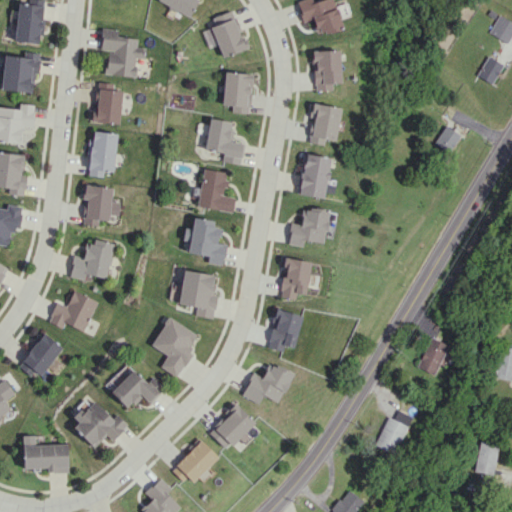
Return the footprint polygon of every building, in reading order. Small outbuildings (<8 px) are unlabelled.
[(13,41),(38,44),(43,0),(26,0),(26,2),(18,1),(13,41)] [(157,0),(157,1),(190,16),(197,0),(157,0)] [(296,0),(301,21),(312,18),(316,34),(340,28),(333,0),(315,0),(312,1),(311,0),(296,0)] [(212,23),(233,19),(232,11),(211,15),(212,23)] [(488,32),(506,43),(511,32),(511,22),(497,14),(488,32)] [(247,47),(233,17),(210,28),(224,57),(247,47)] [(135,76),(136,58),(144,58),(145,47),(137,47),(137,38),(118,36),(118,29),(102,28),(100,51),(106,51),(105,74),(135,76)] [(330,83),(339,83),(338,49),(310,50),(311,59),(312,59),(314,90),(331,89),(330,83)] [(38,53),(23,51),(22,57),(3,54),(0,82),(0,88),(33,93),(38,53)] [(501,63),(485,56),(476,76),(491,83),(501,63)] [(231,112),(249,113),(251,73),(224,71),(222,104),(231,105),(231,112)] [(119,123),(121,90),(113,89),(113,83),(96,82),(94,121),(119,123)] [(0,140),(21,143),(22,125),(32,126),(34,104),(19,103),(18,109),(0,106),(0,140)] [(308,142),(322,144),(323,139),(334,140),(338,107),(311,103),(309,117),(312,117),(308,142)] [(205,150),(222,152),(221,162),(240,163),(242,142),(230,141),(232,121),(208,118),(205,150)] [(432,143),(448,152),(459,134),(444,125),(432,143)] [(103,177),(104,171),(114,171),(116,132),(90,131),(87,176),(103,177)] [(0,186),(7,188),(7,194),(22,196),(24,181),(20,181),(23,154),(0,151),(0,186)] [(323,197),(329,157),(302,153),(296,193),(323,197)] [(197,206),(232,211),(234,197),(223,195),(227,172),(203,168),(197,206)] [(113,187),(84,184),(83,198),(86,198),(84,224),(98,226),(99,219),(109,220),(110,214),(119,215),(120,201),(112,201),(113,187)] [(0,244),(7,245),(9,232),(17,233),(22,206),(6,204),(5,208),(0,207),(0,244)] [(286,243),(302,246),(303,240),(322,243),(328,210),(304,206),(301,224),(290,222),(286,243)] [(187,253),(207,256),(206,262),(222,265),(225,243),(218,242),(220,227),(213,226),(214,220),(193,217),(191,228),(184,227),(183,239),(189,240),(187,253)] [(113,242),(92,239),(90,249),(84,248),(83,256),(73,255),(69,276),(84,279),(85,274),(107,277),(113,242)] [(309,261),(283,257),(278,297),(294,299),(295,293),(305,294),(309,261)] [(212,318),(215,296),(211,295),(214,274),(183,270),(178,304),(196,306),(194,315),(212,318)] [(98,301),(73,289),(66,306),(56,301),(47,321),(63,328),(65,322),(84,331),(98,301)] [(300,315),(276,308),(265,346),(282,351),(283,345),(291,348),(300,315)] [(199,336),(168,316),(150,345),(166,355),(159,366),(174,376),(199,336)] [(40,375),(62,346),(43,331),(17,365),(30,375),(34,370),(40,375)] [(415,367),(433,375),(446,344),(428,336),(415,367)] [(493,377),(511,380),(511,374),(511,348),(500,345),(493,377)] [(277,403),(291,373),(268,361),(261,376),(251,372),(240,395),(257,403),(261,395),(277,403)] [(126,408),(141,394),(149,402),(164,388),(153,376),(147,381),(134,368),(110,391),(126,408)] [(0,414),(9,408),(4,401),(15,394),(5,379),(0,381),(0,414)] [(112,418),(94,400),(82,412),(79,409),(72,416),(78,422),(72,427),(93,447),(105,435),(111,440),(127,424),(116,413),(112,418)] [(253,422),(234,402),(223,412),(226,415),(207,432),(224,449),(253,422)] [(373,444),(393,453),(410,416),(396,409),(392,419),(386,416),(373,444)] [(23,468),(47,468),(47,472),(68,472),(67,443),(43,444),(43,435),(22,435),(23,468)] [(216,456),(199,439),(171,468),(189,485),(216,456)] [(492,474),(498,445),(479,441),(473,470),(492,474)] [(170,488),(159,477),(143,492),(152,501),(140,511),(173,511),(179,507),(165,492),(170,488)] [(352,511),(360,498),(343,489),(329,511),(352,511)]
